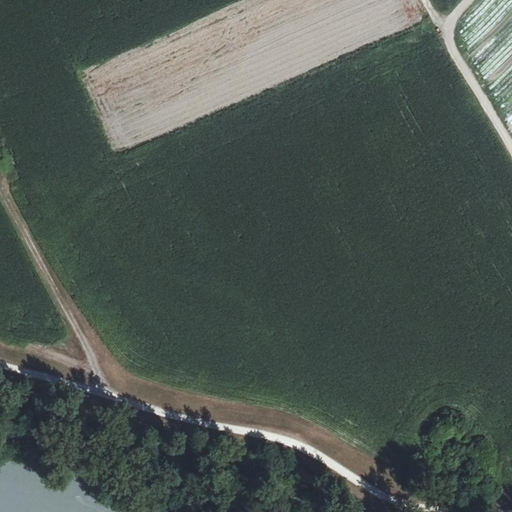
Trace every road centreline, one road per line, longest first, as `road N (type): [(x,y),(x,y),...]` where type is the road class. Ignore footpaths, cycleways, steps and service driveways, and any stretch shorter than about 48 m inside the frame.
road 1 (track): [(451,511),(368,491),(282,440),(185,424),(0,370)]
road 2 (track): [(0,186),(104,374),(104,395)]
road 3 (track): [(511,142),(429,0)]
